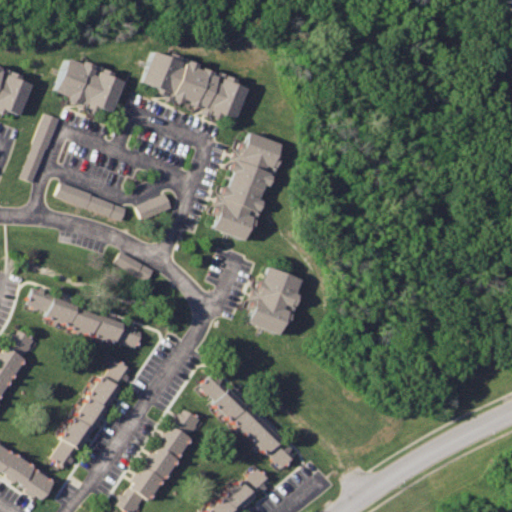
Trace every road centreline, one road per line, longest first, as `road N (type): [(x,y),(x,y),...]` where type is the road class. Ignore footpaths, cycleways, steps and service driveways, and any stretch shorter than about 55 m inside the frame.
road 1 (residential): [(0,214),(91,229),(147,256),(200,301),(202,324),(67,511)]
road 2 (residential): [(342,511),(511,410)]
